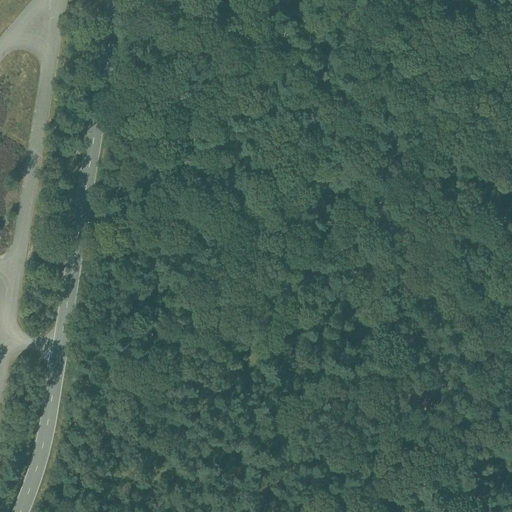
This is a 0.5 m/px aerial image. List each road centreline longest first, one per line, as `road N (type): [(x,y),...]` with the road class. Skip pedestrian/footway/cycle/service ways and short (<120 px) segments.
road 1 (track): [(463,511),(230,0)]
road 2 (unclassified): [(28,511),(111,0)]
road 3 (unknown): [(10,335),(62,0)]
